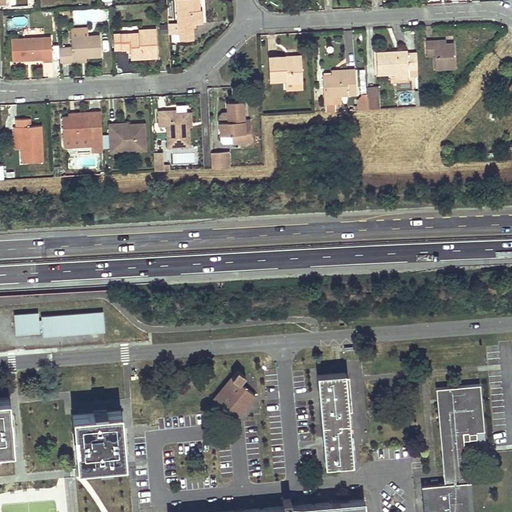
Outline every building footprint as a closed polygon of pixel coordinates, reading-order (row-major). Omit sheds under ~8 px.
[(175,0),(178,41),(193,40),(192,24),(202,24),(202,11),(200,11),(198,0),(175,0)] [(114,50),(122,49),(130,49),(131,59),(157,57),(155,29),(138,30),(138,33),(113,35),(114,50)] [(85,57),(94,57),(102,57),(101,36),(71,37),(71,47),(59,48),(60,62),(72,62),(72,58),(85,57)] [(43,62),(47,62),(52,62),(51,37),(11,39),(12,61),(42,59),(43,62)] [(433,41),(429,41),(425,41),(426,56),(434,56),(435,70),(455,69),(453,44),(444,44),(434,45),(433,41)] [(396,74),(408,73),(408,77),(418,76),(417,70),(416,53),(407,53),(407,51),(376,53),(377,75),(387,74),(390,74),(396,74)] [(286,83),(294,83),(302,82),(301,60),(285,61),(285,57),(269,57),(270,81),(286,80),(286,83)] [(323,97),(325,97),(326,97),(335,97),(356,95),(355,69),(331,71),(331,74),(322,75),(323,97)] [(396,74),(390,74),(390,83),(408,82),(408,77),(408,73),(396,74)] [(366,99),(367,109),(377,109),(376,87),(366,88),(366,95),(366,99)] [(367,109),(366,99),(358,99),(358,110),(367,109)] [(228,113),(231,113),(233,112),(234,122),(228,122),(219,122),(220,135),(232,134),(232,144),(252,143),(251,124),(244,124),(244,120),(243,102),(227,104),(228,112),(228,113)] [(100,111),(71,113),(71,116),(91,115),(91,121),(101,120),(100,111)] [(167,114),(167,112),(167,111),(158,111),(159,127),(167,126),(168,148),(190,146),(189,127),(188,113),(176,113),(167,114)] [(219,116),(219,122),(228,122),(228,113),(228,112),(222,113),(219,116)] [(63,138),(77,138),(91,137),(91,142),(92,146),(92,148),(102,148),(102,141),(101,120),(91,121),(91,115),(71,116),(62,117),(63,138)] [(43,162),(42,144),(41,126),(31,126),(30,118),(15,119),(16,127),(20,127),(21,148),(22,163),(43,162)] [(117,128),(117,125),(116,123),(109,124),(110,153),(145,150),(143,124),(127,125),(127,127),(117,128)] [(16,127),(13,127),(14,149),(21,148),(20,127),(16,127)] [(232,134),(220,135),(221,141),(224,144),(232,144),(232,134)] [(77,138),(63,138),(63,147),(92,146),(91,142),(91,137),(77,138)] [(154,172),(164,172),(164,153),(154,153),(154,172)] [(212,169),(219,168),(226,168),(225,153),(211,154),(212,169)] [(103,331),(103,321),(102,311),(42,316),(43,335),(103,331)] [(14,314),(16,333),(39,332),(38,312),(14,314)] [(240,383),(243,380),(245,376),(238,370),(214,399),(237,417),(255,396),(240,383)] [(352,462),(351,445),(346,445),(345,438),(350,438),(347,396),(342,396),(342,390),(346,390),(345,372),(318,374),(319,392),(322,392),(323,395),(319,395),(323,440),(326,440),(326,444),(323,444),(325,464),(338,463),(352,462)] [(444,456),(446,483),(466,481),(462,432),(480,430),(477,384),(439,388),(444,456)] [(441,456),(444,456),(439,388),(436,388),(441,456)] [(0,449),(13,448),(12,439),(12,430),(7,430),(6,421),(5,422),(4,416),(10,415),(9,397),(0,397),(0,449)] [(124,443),(120,443),(119,435),(117,435),(116,429),(122,429),(121,411),(73,415),(74,433),(78,432),(79,440),(80,448),(76,448),(77,466),(101,464),(125,461),(124,443)] [(437,479),(434,479),(431,480),(431,484),(430,484),(425,485),(425,492),(422,493),(423,511),(469,511),(466,481),(446,483),(443,483),(437,484),(437,479)] [(219,511),(364,511),(364,499),(339,502),(339,505),(335,505),(335,502),(291,506),(290,498),(283,499),(283,506),(242,510),(241,511),(237,511),(237,510),(219,511)]
